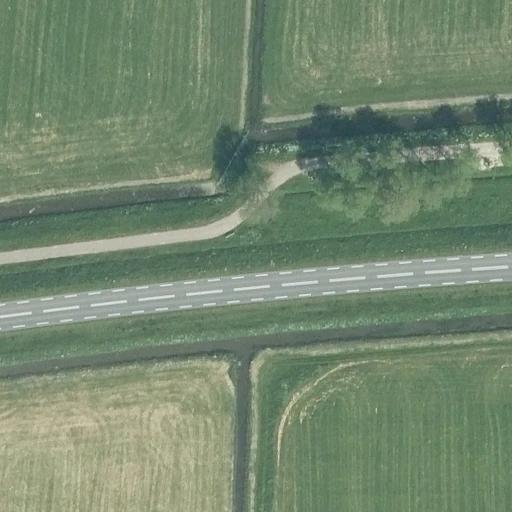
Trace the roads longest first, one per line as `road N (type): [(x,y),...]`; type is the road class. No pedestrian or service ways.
road 1 (primary): [(0,318),(511,268)]
road 2 (unclassified): [(277,178),(314,163),(511,149)]
